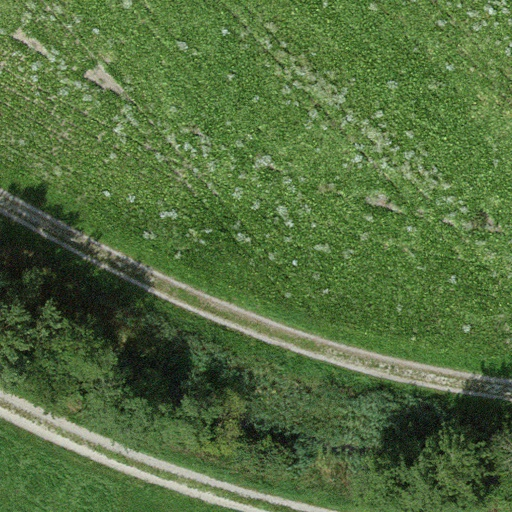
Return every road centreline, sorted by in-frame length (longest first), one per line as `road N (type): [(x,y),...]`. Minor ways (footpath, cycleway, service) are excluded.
road 1 (track): [(511,399),(299,349),(69,246),(0,206)]
road 2 (track): [(0,411),(254,511)]
